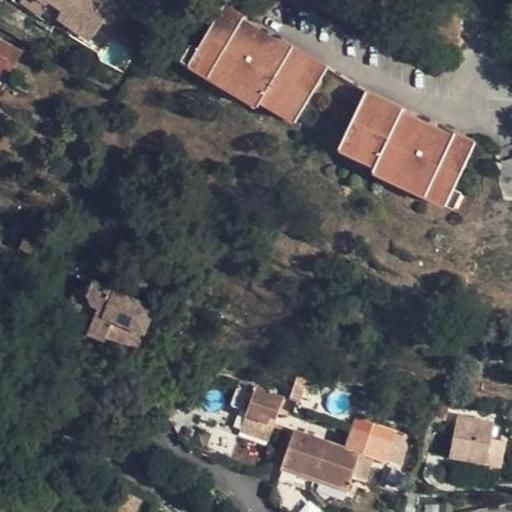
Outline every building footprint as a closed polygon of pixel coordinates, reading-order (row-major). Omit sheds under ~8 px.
[(68,0),(67,2),(101,24),(116,0),(68,0)] [(241,25),(244,20),(224,7),(189,67),(257,107),(260,102),(295,125),(328,70),(293,50),(290,53),(241,25)] [(367,93),(339,151),(376,169),(374,173),(445,206),(474,145),(454,136),(452,139),(401,115),(402,111),(367,93)] [(20,237),(24,227),(7,218),(2,227),(20,237)] [(32,256),(43,236),(32,231),(22,250),(32,256)] [(223,246),(220,250),(221,255),(223,259),(227,261),(232,261),(235,259),(238,254),(237,250),(236,247),(233,245),(228,244),(223,246)] [(111,281),(108,288),(122,295),(125,287),(111,281)] [(138,349),(141,345),(156,310),(122,295),(108,288),(95,284),(90,294),(78,290),(69,308),(94,318),(88,334),(104,340),(106,336),(138,349)] [(196,346),(181,342),(177,355),(194,360),(196,346)] [(277,418),(280,419),(287,399),(260,390),(251,417),(276,424),(277,418)] [(500,424),(464,415),(454,454),(490,464),(492,458),(507,461),(511,443),(496,438),(500,424)] [(285,420),(280,419),(277,418),(276,424),(283,427),(285,420)] [(364,419),(360,429),(401,440),(404,430),(364,419)] [(205,424),(197,450),(271,475),(280,449),(205,424)] [(393,463),(401,440),(360,429),(352,449),(367,454),(393,463)] [(367,454),(352,449),(333,444),(302,433),(289,469),(319,479),(354,491),(367,454)] [(507,461),(492,458),(490,464),(505,468),(507,461)]
